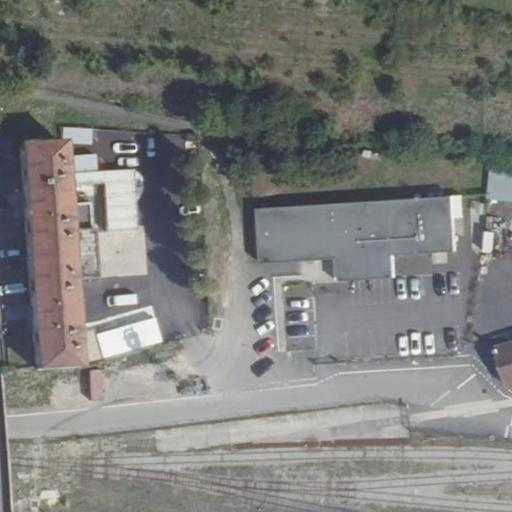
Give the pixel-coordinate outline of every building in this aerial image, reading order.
[(62,130),(63,146),(91,144),(90,128),(62,130)] [(197,135),(185,136),(185,143),(198,143),(197,135)] [(69,232),(63,146),(22,148),(37,370),(78,367),(72,280),(98,279),(95,230),(69,232)] [(511,167),(492,166),(489,199),(511,201),(511,167)] [(453,197),(259,210),(263,264),(336,260),(338,282),(396,278),(394,256),(457,252),(453,197)] [(147,322),(99,335),(106,360),(154,347),(147,322)] [(511,333),(510,334),(511,340),(511,346),(497,350),(509,388),(511,387),(511,333)]
